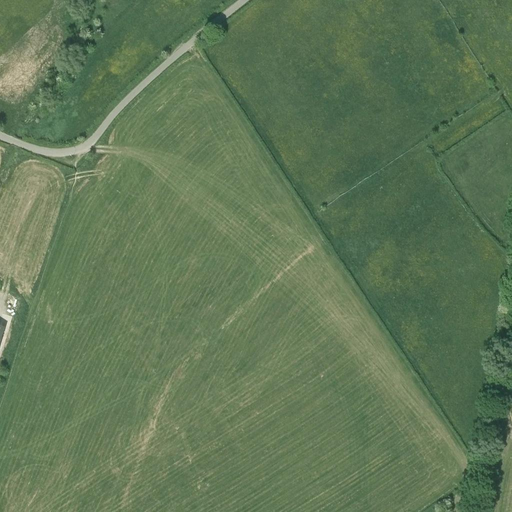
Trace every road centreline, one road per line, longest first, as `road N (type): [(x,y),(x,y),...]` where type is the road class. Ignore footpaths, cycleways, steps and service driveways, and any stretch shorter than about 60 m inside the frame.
road 1 (unclassified): [(0,134),(43,151),(81,147),(150,76),(243,0)]
road 2 (track): [(478,511),(511,306)]
